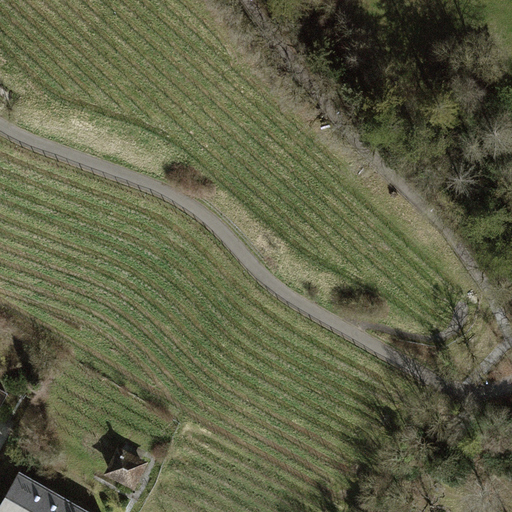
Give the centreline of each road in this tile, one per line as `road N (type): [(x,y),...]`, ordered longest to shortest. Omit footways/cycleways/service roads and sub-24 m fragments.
road 1 (residential): [(0,126),(191,205),(307,308),(437,383),(468,392),(511,385)]
road 2 (track): [(338,327),(452,338),(465,303),(456,279)]
